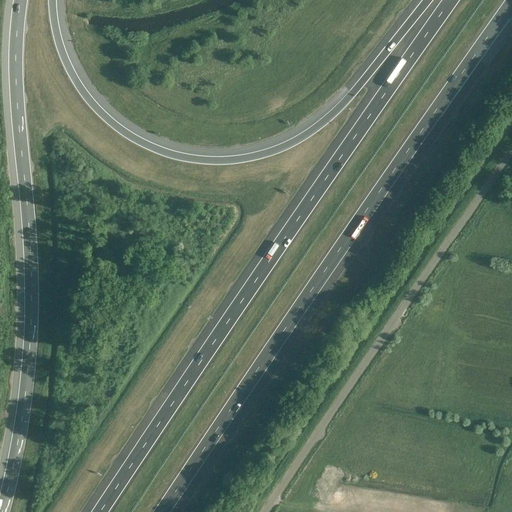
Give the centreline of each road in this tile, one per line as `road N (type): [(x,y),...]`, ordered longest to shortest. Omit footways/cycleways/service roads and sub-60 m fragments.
road 1 (motorway): [(450,0),(101,511)]
road 2 (motorway): [(163,511),(511,2)]
road 3 (motorway): [(427,0),(309,133),(262,153),(206,160),(157,149),(95,106),(67,65),(52,0)]
road 4 (motorway): [(20,0),(15,81),(33,296),(20,429),(2,511)]
road 5 (unclassified): [(265,511),(511,150)]
